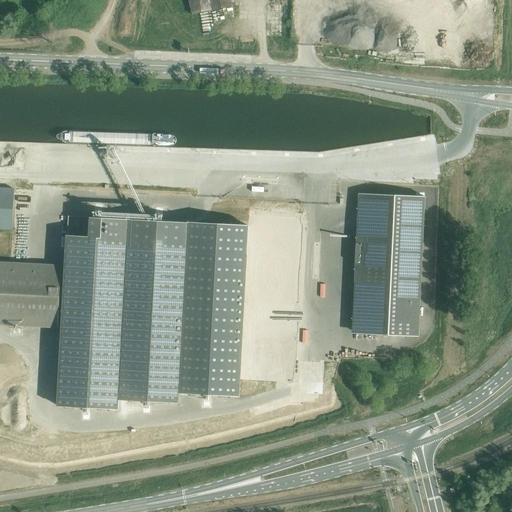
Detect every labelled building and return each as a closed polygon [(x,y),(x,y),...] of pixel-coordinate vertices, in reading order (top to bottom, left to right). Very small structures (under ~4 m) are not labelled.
[(188,0),(191,15),(204,12),(204,15),(213,14),(214,17),(222,16),(232,14),(231,7),(229,0),(188,0)] [(0,228),(12,229),(14,189),(0,188),(0,228)] [(425,197),(364,194),(362,243),(356,243),(355,264),(361,264),(358,334),(419,337),(425,197)] [(68,216),(58,406),(118,409),(119,400),(129,219),(68,216)] [(129,219),(119,400),(179,403),(179,392),(189,222),(147,220),(129,219)] [(189,222),(179,392),(242,396),(243,376),(250,226),(189,222)] [(250,226),(243,376),(293,378),(300,229),(250,226)] [(0,324),(58,328),(62,266),(0,262),(0,324)]
